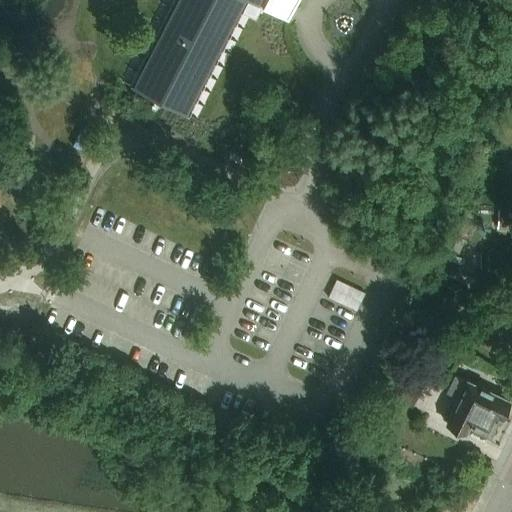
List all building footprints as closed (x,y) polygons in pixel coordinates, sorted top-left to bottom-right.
[(179,0),(134,87),(183,113),(237,9),(255,18),(262,6),(288,20),(289,19),(289,3),(290,0),(179,0)] [(511,211),(497,211),(496,228),(511,228),(511,211)] [(441,269),(457,276),(466,258),(450,250),(441,269)] [(361,308),(369,289),(339,276),(331,295),(361,308)] [(410,405),(421,382),(398,372),(387,394),(410,405)] [(459,397),(446,423),(464,431),(468,424),(489,435),(498,417),(500,418),(509,400),(467,380),(455,374),(446,391),(459,397)]
